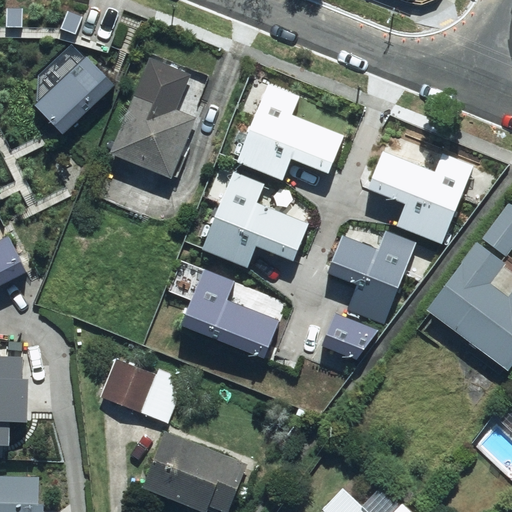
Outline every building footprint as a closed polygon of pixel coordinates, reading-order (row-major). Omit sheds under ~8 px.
[(29,81),(58,132),(119,97),(90,46),(29,81)] [(190,80),(146,61),(105,160),(167,186),(194,120),(176,112),(190,80)] [(251,88),(231,150),(326,181),(342,132),(296,117),(300,105),(251,88)] [(368,147),(350,201),(394,215),(391,225),(442,242),(466,171),(434,161),(432,168),(368,147)] [(190,195),(120,169),(107,203),(177,229),(190,195)] [(0,203),(10,198),(0,180),(0,203)] [(226,182),(206,243),(294,272),(312,218),(269,204),(271,196),(226,182)] [(511,250),(511,208),(507,205),(479,243),(504,261),(511,250)] [(0,230),(0,297),(39,276),(10,225),(0,230)] [(332,233),(316,280),(360,294),(357,303),(393,315),(416,245),(387,235),(382,250),(332,233)] [(511,365),(511,275),(471,246),(420,318),(504,377),(511,365)] [(201,271),(181,332),(276,363),(295,307),(243,290),(245,285),(201,271)] [(369,327),(328,314),(317,348),(358,361),(369,327)] [(153,377),(113,361),(98,400),(166,427),(185,380),(156,369),(153,377)] [(0,454),(4,455),(4,431),(22,432),(23,363),(0,362),(0,454)] [(511,400),(494,419),(511,435),(511,400)] [(228,511),(245,468),(161,436),(138,494),(184,511),(203,511),(204,510),(208,511),(228,511)] [(39,478),(0,476),(0,511),(49,511),(50,499),(38,499),(39,478)] [(340,493),(321,511),(406,511),(382,489),(360,511),(340,493)]
